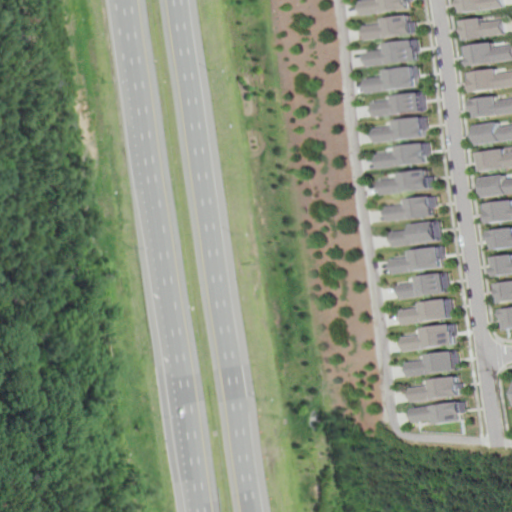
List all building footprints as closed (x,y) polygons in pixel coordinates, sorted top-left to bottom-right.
[(365,0),(359,1),(361,16),(409,9),(407,0),(365,0)] [(502,0),(456,0),(459,14),(503,7),(502,0)] [(412,36),(409,14),(375,19),(376,25),(362,27),(364,42),(412,36)] [(504,35),(502,19),(486,22),(485,17),(461,21),(464,41),(504,35)] [(413,39),(416,60),(368,68),(365,53),(385,50),(384,44),(413,39)] [(465,46),(468,66),(511,59),(511,45),(494,48),(493,42),(465,46)] [(413,67),(386,71),(387,79),(367,83),(368,94),(417,87),(413,67)] [(471,92),(511,86),(511,71),(498,74),(497,68),(468,72),(471,92)] [(421,92),(424,111),(377,119),(375,104),(395,101),(394,96),(421,92)] [(477,118),(511,113),(511,97),(499,100),(498,95),(473,99),(477,118)] [(377,129),(379,145),(426,137),(423,117),(396,121),(397,126),(377,129)] [(476,146),(511,139),(511,125),(502,127),(501,122),(473,126),(476,146)] [(383,171),(432,163),(428,142),(400,147),(401,152),(382,155),(383,171)] [(481,172),(511,167),(511,152),(508,153),(507,149),(478,153),(481,172)] [(434,188),(431,170),(403,173),(404,179),(385,182),(387,196),(434,188)] [(483,198),(511,193),(511,179),(508,180),(507,175),(481,178),(483,198)] [(393,208),(394,221),(438,215),(435,196),(411,200),(412,205),(393,208)] [(511,199),(489,204),(492,223),(511,220),(511,199)] [(400,248),(445,240),(442,224),(397,232),(400,248)] [(511,227),(492,231),(496,250),(511,247),(511,227)] [(448,267),(444,246),(415,251),(416,257),(396,259),(399,276),(448,267)] [(511,254),(496,257),(499,276),(511,274),(511,254)] [(404,301),(451,292),(448,273),(420,276),(421,282),(401,285),(404,301)] [(511,281),(499,283),(502,304),(511,302),(511,281)] [(452,297),(424,302),(425,308),(405,310),(408,325),(456,317),(452,297)] [(459,344),(455,323),(422,328),(423,334),(407,336),(410,352),(459,344)] [(413,363),(416,377),(464,369),(461,350),(432,355),(433,360),(413,363)] [(466,395),(463,376),(436,380),(436,383),(417,386),(419,403),(466,395)] [(419,409),(421,423),(441,420),(441,423),(471,419),(468,402),(419,409)]
